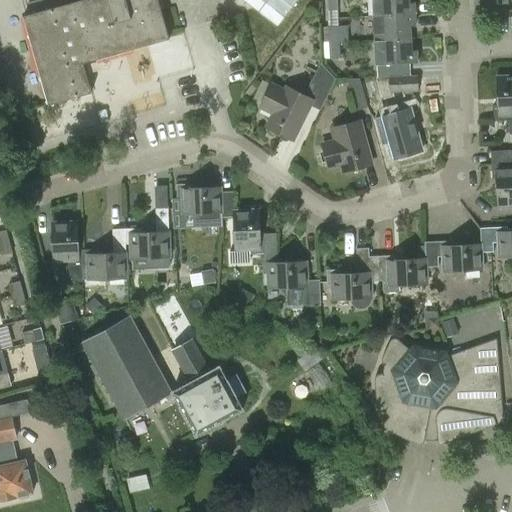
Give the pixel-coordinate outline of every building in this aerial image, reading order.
[(83,65),(169,41),(157,0),(57,0),(60,7),(23,17),(48,106),(91,94),(83,65)] [(243,0),(278,28),(300,0),(243,0)] [(337,10),(336,0),(325,0),(326,11),(337,10)] [(408,0),(372,0),(373,17),(415,15),(414,3),(408,3),(408,0)] [(375,17),(373,17),(374,41),(410,39),(409,27),(415,27),(415,15),(375,17)] [(328,30),(328,43),(338,42),(348,42),(348,29),(328,30)] [(389,77),(412,76),(411,64),(416,63),(416,51),(410,51),(410,39),(374,41),(376,77),(389,77)] [(338,42),(328,43),(329,58),(339,58),(338,42)] [(319,111),(334,80),(321,63),(304,96),(287,87),(284,93),(270,86),(260,107),(273,114),(266,128),(291,141),(309,105),(319,111)] [(417,75),(412,76),(389,77),(390,91),(418,89),(417,75)] [(511,76),(497,77),(499,106),(494,106),(495,121),(509,120),(511,120),(511,76)] [(354,111),(367,108),(359,79),(346,79),(354,111)] [(393,158),(419,151),(409,110),(382,116),(393,158)] [(344,171),(371,164),(359,120),(332,127),(335,140),(321,144),(327,166),(341,163),(344,171)] [(511,120),(509,120),(510,134),(511,134),(511,150),(491,151),(492,164),(511,162),(511,120)] [(511,162),(492,164),(493,179),(497,179),(499,208),(511,207),(511,162)] [(222,218),(234,217),(234,210),(233,192),(222,193),(222,187),(192,189),(192,184),(177,185),(178,201),(183,201),(184,215),(195,215),(195,227),(223,226),(222,218)] [(140,228),(126,229),(127,245),(130,245),(131,259),(153,258),(154,266),(157,268),(168,267),(170,265),(170,257),(168,209),(156,209),(157,232),(140,233),(140,228)] [(234,210),(234,217),(236,251),(250,251),(250,256),(265,255),(265,259),(265,261),(278,260),(277,233),(265,234),(265,237),(260,238),(259,209),(234,210)] [(69,266),(83,266),(82,250),(78,251),(77,222),(52,223),(53,262),(68,261),(69,266)] [(481,244),(481,251),(493,251),(493,242),(497,242),(497,256),(511,255),(511,231),(508,231),(507,228),(480,229),(481,244)] [(82,250),(83,266),(87,265),(87,280),(127,278),(126,246),(127,245),(126,229),(113,230),(114,254),(97,254),(97,250),(82,250)] [(0,244),(10,242),(7,230),(0,231),(0,244)] [(426,258),(426,267),(437,266),(437,256),(442,256),(442,270),(482,268),(481,251),(481,244),(453,246),(452,241),(425,242),(426,258)] [(10,242),(0,244),(0,250),(1,255),(13,252),(10,242)] [(371,298),(370,282),(369,282),(368,257),(369,257),(369,247),(357,248),(358,273),(341,273),(341,269),(325,270),(326,286),(331,286),(332,299),(350,299),(351,302),(351,304),(353,306),(355,307),(358,308),(360,309),(364,308),(367,307),(369,305),(370,302),(371,300),(371,298)] [(369,282),(370,282),(383,281),(383,292),(399,292),(399,285),(427,284),(426,267),(426,258),(398,260),(397,255),(369,257),(368,257),(369,282)] [(265,261),(265,259),(263,259),(264,275),(268,274),(269,289),(287,288),(288,306),(309,305),(309,306),(321,306),(320,280),(309,280),(309,262),(278,263),(278,260),(265,261)] [(204,284),(215,282),(216,282),(213,267),(201,269),(204,284)] [(12,296),(23,292),(20,281),(8,284),(12,296)] [(238,286),(231,299),(246,307),(253,295),(238,286)] [(23,292),(12,296),(14,306),(26,303),(23,292)] [(53,301),(59,324),(71,321),(69,314),(68,307),(65,297),(53,301)] [(94,315),(101,308),(92,299),(85,306),(94,315)] [(425,329),(437,329),(436,313),(424,313),(425,329)] [(130,315),(79,342),(122,420),(172,392),(130,315)] [(447,338),(458,334),(452,319),(441,323),(447,338)] [(383,334),(393,334),(393,322),(383,322),(383,334)] [(24,344),(30,342),(43,339),(40,328),(21,333),(24,344)] [(491,408),(502,409),(497,339),(448,356),(447,351),(413,345),(410,349),(399,339),(398,338),(396,337),(394,337),(389,340),(383,354),(383,356),(383,360),(385,363),(383,374),(377,374),(374,376),(373,378),(376,405),(380,410),(385,409),(389,416),(383,422),(383,423),(383,425),(384,427),(385,429),(417,444),(421,444),(425,442),(426,440),(439,441),(439,445),(497,425),(491,408)] [(191,339),(172,350),(188,377),(196,373),(198,377),(202,375),(216,399),(212,401),(222,421),(242,410),(235,397),(245,391),(236,374),(226,380),(218,365),(208,371),(191,339)] [(31,343),(33,349),(46,346),(44,340),(31,343)] [(317,347),(300,359),(307,369),(325,357),(317,347)] [(2,350),(0,350),(0,388),(13,385),(2,350)] [(54,379),(50,362),(35,366),(40,383),(54,379)] [(190,381),(172,391),(196,435),(222,421),(212,401),(216,399),(202,375),(198,377),(196,373),(188,377),(190,381)] [(30,400),(0,405),(0,500),(17,497),(20,499),(28,498),(31,494),(33,493),(26,460),(5,465),(0,442),(17,439),(13,417),(32,413),(30,400)] [(130,493),(139,490),(136,477),(126,479),(130,493)]
